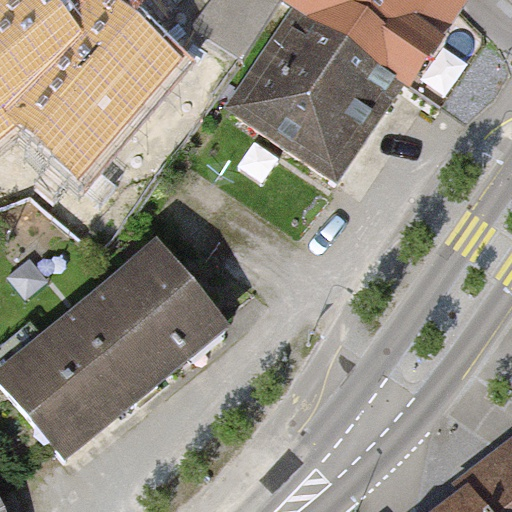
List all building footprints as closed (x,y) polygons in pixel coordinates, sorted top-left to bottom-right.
[(428,52),(459,7),(448,0),(287,0),(284,6),(302,18),(353,52),(405,87),(421,63),(428,52)] [(391,108),(405,87),(353,52),(302,18),(236,116),(339,185),(352,165),(369,140),(391,108)] [(203,61),(159,26),(65,142),(109,178),(203,61)] [(0,99),(0,179),(40,133),(0,99)] [(3,387),(67,466),(83,454),(106,435),(140,408),(135,402),(148,391),(154,387),(158,392),(175,379),(226,338),(163,259),(3,387)] [(511,511),(511,459),(461,498),(472,511),(511,511)]
